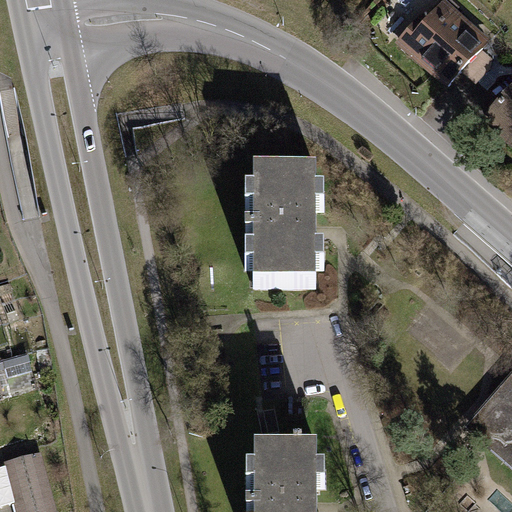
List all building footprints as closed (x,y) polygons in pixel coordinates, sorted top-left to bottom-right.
[(439,0),(398,41),(465,110),(511,64),(448,0),(439,0)] [(511,86),(483,116),(511,144),(511,86)] [(254,292),(317,292),(317,272),(326,272),(326,252),(317,252),(316,213),(324,213),(324,195),(316,195),(316,174),(254,174),(254,194),(246,194),(246,213),(254,213),(254,231),(246,231),(246,241),(254,241),(254,253),(246,253),(247,271),(254,271),(254,292)] [(0,367),(0,403),(8,401),(0,367)] [(511,380),(467,431),(511,469),(511,380)] [(323,511),(323,494),(330,494),(330,475),(323,475),(323,456),(258,456),(258,475),(251,475),(251,494),(258,494),(258,511),(323,511)] [(7,468),(18,511),(55,511),(41,459),(7,468)]
